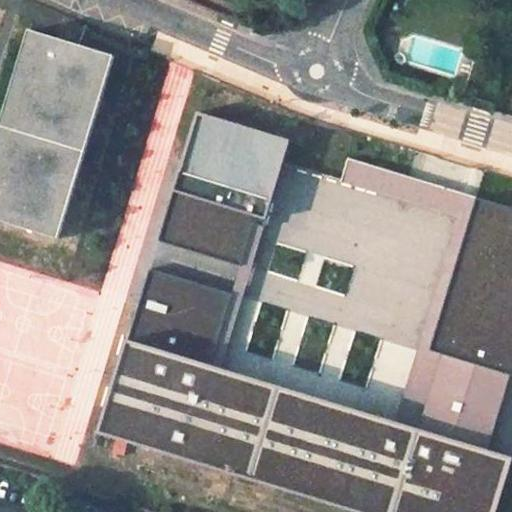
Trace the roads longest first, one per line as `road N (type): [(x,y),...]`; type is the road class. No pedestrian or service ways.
road 1 (residential): [(511,142),(315,72)]
road 2 (residential): [(315,72),(121,0)]
